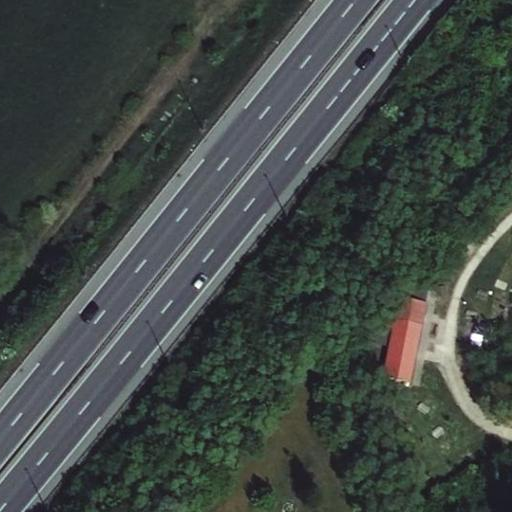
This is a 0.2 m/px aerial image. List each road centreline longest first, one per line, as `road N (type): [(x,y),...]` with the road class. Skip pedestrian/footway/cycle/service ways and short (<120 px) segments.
road 1 (trunk): [(0,510),(414,0)]
road 2 (trunk): [(355,0),(0,438)]
road 3 (track): [(0,296),(188,59),(198,0)]
